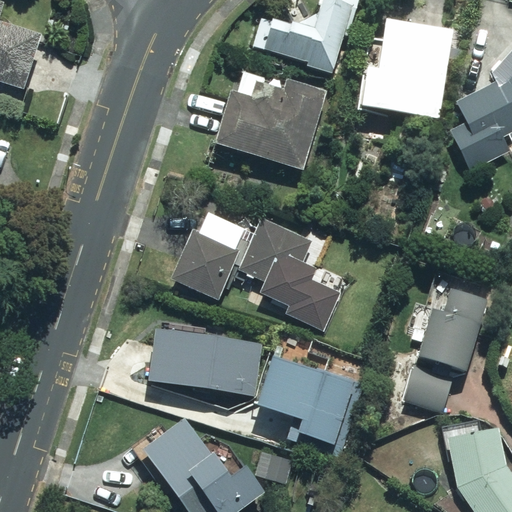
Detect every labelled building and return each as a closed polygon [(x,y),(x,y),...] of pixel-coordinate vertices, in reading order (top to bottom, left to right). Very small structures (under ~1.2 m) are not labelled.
[(330,80),(355,12),(324,0),(305,0),(299,17),(275,8),(258,53),(330,80)] [(0,89),(21,96),(39,41),(0,28),(0,9),(1,7),(0,6),(0,89)] [(458,53),(447,52),(448,31),(372,24),(368,73),(362,73),(359,117),(441,124),(446,64),(457,65),(458,53)] [(511,71),(502,82),(450,105),(459,124),(445,131),(467,176),(511,153),(511,71)] [(254,102),(228,95),(213,151),(301,174),(322,96),(282,86),(280,94),(258,88),(254,102)] [(259,220),(255,230),(230,239),(224,252),(189,235),(165,285),(212,307),(227,275),(260,289),(257,296),(287,308),(282,320),(321,336),(339,294),(312,282),(318,269),(303,263),(312,242),(259,220)] [(483,304),(437,293),(431,316),(418,313),(411,341),(419,343),(414,364),(453,374),(465,377),(483,304)] [(145,334),(138,385),(255,400),(262,349),(145,334)] [(277,353),(260,403),(295,416),(287,439),(340,457),(366,384),(277,353)] [(242,511),(262,497),(241,469),(225,481),(178,420),(134,454),(178,511),(242,511)] [(495,429),(442,441),(454,492),(469,511),(511,511),(511,477),(505,468),(495,429)] [(292,461),(259,454),(253,482),(286,489),(292,461)]
